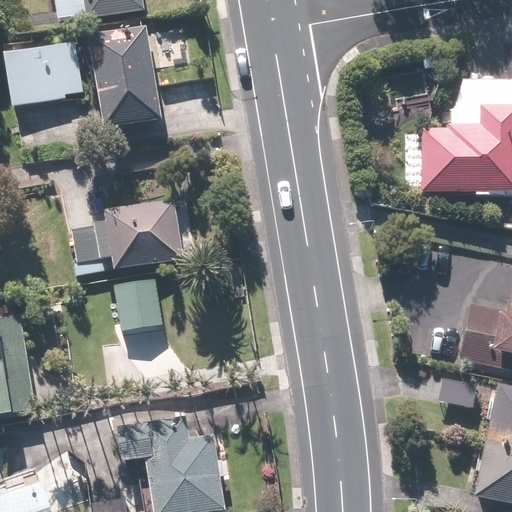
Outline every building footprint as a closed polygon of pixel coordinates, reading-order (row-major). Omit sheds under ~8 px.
[(138,0),(53,0),(57,27),(141,17),(138,0)] [(146,37),(88,46),(101,132),(158,123),(146,37)] [(75,45),(0,58),(0,61),(10,114),(85,100),(75,45)] [(417,130),(415,195),(511,198),(511,82),(442,80),(440,131),(417,130)] [(104,227),(78,231),(84,268),(109,264),(111,276),(180,266),(171,206),(103,216),(104,227)] [(157,286),(113,291),(118,336),(162,331),(157,286)] [(504,315),(466,307),(455,363),(511,374),(511,291),(509,291),(504,315)] [(23,323),(0,326),(0,421),(38,415),(23,323)] [(473,383),(439,379),(435,408),(469,412),(473,383)] [(511,391),(492,388),(470,500),(511,507),(511,391)] [(184,423),(112,434),(117,467),(142,464),(149,511),(222,511),(212,439),(187,443),(184,423)] [(0,511),(47,511),(37,481),(0,493),(0,511)]
